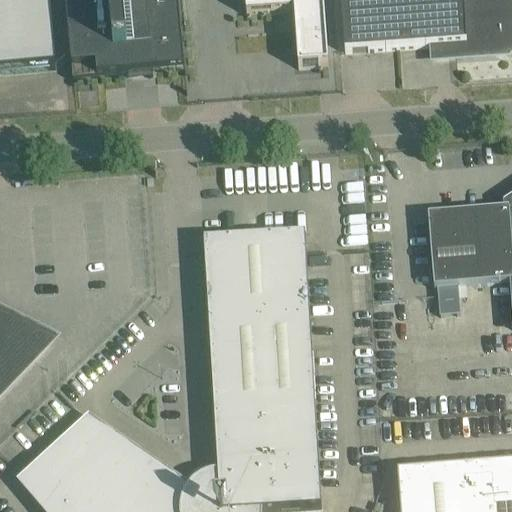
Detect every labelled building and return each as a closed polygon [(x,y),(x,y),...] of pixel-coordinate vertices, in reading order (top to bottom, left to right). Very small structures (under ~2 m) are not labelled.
[(0,0),(0,75),(56,71),(49,0),(28,0),(0,0)] [(64,0),(73,83),(184,72),(177,0),(64,0)] [(298,71),(328,69),(323,0),(244,0),(246,17),(294,14),(298,71)] [(340,0),(343,35),(345,55),(435,49),(435,60),(507,55),(511,48),(511,12),(511,0),(340,0)] [(511,204),(507,208),(507,212),(428,218),(434,291),(511,285),(511,204)] [(194,484),(188,491),(89,423),(26,483),(48,509),(49,511),(293,511),(322,510),(305,237),(204,243),(218,474),(209,476),(201,479),(194,484)] [(0,394),(48,342),(0,317),(0,394)] [(511,511),(511,470),(486,473),(486,469),(397,476),(400,511),(511,511)]
